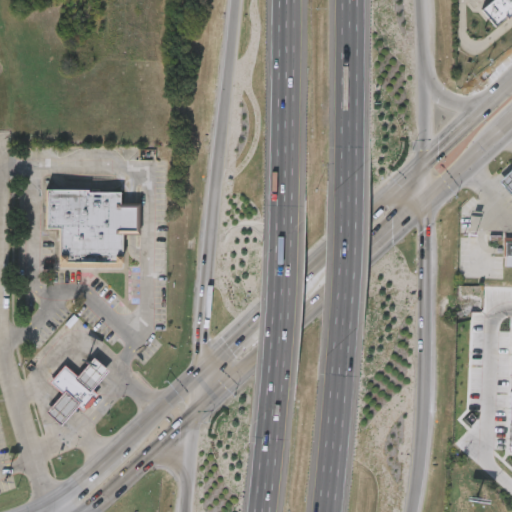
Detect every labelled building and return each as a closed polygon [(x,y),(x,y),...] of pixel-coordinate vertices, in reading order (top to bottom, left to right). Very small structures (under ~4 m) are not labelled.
[(496,28),(511,13),(511,0),(493,0),(480,11),(496,28)] [(511,195),(497,179),(511,164),(511,195)] [(58,261),(59,228),(44,228),(45,189),(119,190),(119,202),(137,202),(137,233),(121,233),(120,262),(58,261)] [(75,375),(93,356),(108,370),(91,389),(75,375)] [(48,381),(60,392),(76,406),(82,411),(96,394),(91,389),(75,375),(63,364),(48,381)] [(60,392),(76,406),(60,425),(44,410),(60,392)]
